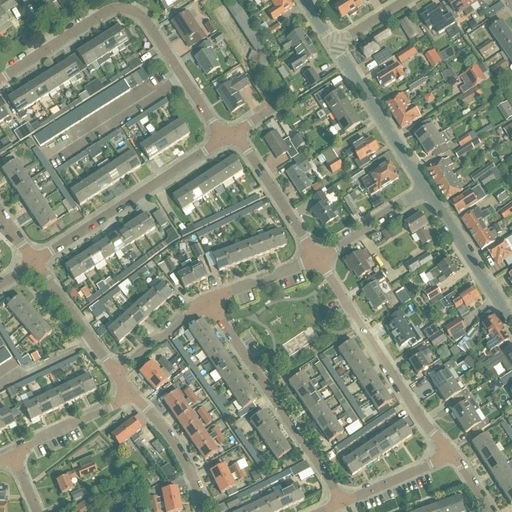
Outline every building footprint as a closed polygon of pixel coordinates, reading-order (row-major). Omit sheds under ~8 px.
[(0,0),(0,34),(11,28),(3,15),(10,11),(16,7),(12,0),(0,0)] [(176,7),(186,0),(157,0),(158,1),(157,2),(164,12),(174,5),(176,7)] [(226,9),(236,2),(235,0),(229,0),(223,4),(226,9)] [(287,0),(278,0),(272,4),(275,9),(268,14),(273,22),(293,9),(287,0)] [(350,18),(358,13),(356,10),(362,6),(358,0),(346,0),(334,8),(342,20),(349,15),(350,18)] [(446,0),(450,6),(446,9),(450,17),(454,23),(459,19),(457,16),(463,12),(467,18),(471,15),(461,0),(446,0)] [(471,7),(478,3),(475,0),(461,0),(471,15),(475,13),(471,7)] [(475,0),(478,3),(481,9),(485,6),(482,1),(482,0),(475,0)] [(229,13),(240,7),(236,2),(226,9),(229,13)] [(430,18),(424,22),(429,31),(434,28),(439,35),(445,31),(451,40),(461,34),(454,23),(450,17),(444,20),(435,5),(426,11),(430,18)] [(232,18),(243,11),(240,7),(229,13),(232,18)] [(235,23),(246,16),(243,11),(232,18),(235,23)] [(200,32),(188,13),(172,23),(184,43),(192,38),(196,45),(206,38),(201,31),(200,32)] [(238,27),(249,21),(246,16),(235,23),(238,27)] [(400,24),(405,32),(409,39),(417,34),(413,27),(408,19),(400,24)] [(211,36),(218,32),(211,21),(204,26),(211,36)] [(241,32),(252,25),(249,21),(238,27),(241,32)] [(497,41),(509,32),(502,22),(490,30),(497,41)] [(259,35),(268,29),(265,24),(256,30),(259,35)] [(269,36),(281,28),(278,24),(268,30),(268,29),(259,35),(261,39),(268,35),(269,36)] [(244,37),(255,30),(252,25),(241,32),(244,37)] [(118,27),(107,34),(117,49),(119,53),(126,49),(130,46),(128,43),(133,39),(131,37),(135,35),(131,29),(128,31),(126,29),(121,32),(118,27)] [(247,41),(258,35),(255,30),(244,37),(247,41)] [(298,50),(309,43),(300,30),(286,39),(284,37),(277,41),(281,47),(280,47),(284,52),(291,47),(294,52),(298,50)] [(504,50),(511,44),(511,35),(509,32),(497,41),(504,50)] [(111,53),(117,49),(107,34),(97,40),(109,59),(110,59),(113,57),(111,53)] [(224,41),(220,35),(220,34),(213,39),(217,45),(224,41)] [(258,35),(247,41),(251,46),(261,39),(258,35)] [(366,60),(379,52),(376,45),(383,41),(379,35),(366,43),(367,45),(359,50),(366,60)] [(251,46),(254,50),(264,44),(261,39),(251,46)] [(110,59),(109,59),(97,40),(87,47),(97,62),(102,70),(112,64),(110,59)] [(489,52),(495,47),(491,41),(484,45),(489,52)] [(206,76),(219,67),(215,61),(218,60),(211,49),(213,48),(209,42),(199,49),(202,54),(194,58),(206,76)] [(298,50),(294,52),(298,57),(288,64),(294,74),(304,68),(302,65),(317,56),(309,43),(298,50)] [(489,52),(484,45),(478,50),(482,56),(489,52)] [(91,65),(97,62),(87,47),(77,53),(86,68),(90,74),(94,71),(91,65)] [(412,47),(396,57),(402,65),(417,55),(412,47)] [(140,56),(143,62),(152,58),(149,51),(140,56)] [(260,55),(251,52),(248,60),(256,64),(253,73),(263,77),(271,59),(260,54),(260,55)] [(428,60),(434,69),(442,64),(436,55),(433,52),(426,56),(428,60)] [(56,62),(58,65),(71,57),(69,54),(56,62)] [(142,66),(136,56),(132,58),(131,57),(125,61),(127,65),(128,65),(132,72),(142,66)] [(233,68),(236,61),(229,58),(226,65),(233,68)] [(59,66),(69,82),(74,78),(77,83),(82,80),(79,76),(69,60),(59,66)] [(502,72),(508,67),(506,64),(504,61),(498,65),(502,72)] [(478,66),(464,75),(473,89),(478,87),(487,81),(492,77),(483,65),(478,67),(478,66)] [(495,76),(502,72),(498,65),(491,70),(495,76)] [(59,88),(69,82),(59,66),(49,73),(59,88)] [(390,71),(377,78),(384,89),(396,82),(397,83),(405,78),(397,66),(390,71)] [(119,75),(122,78),(132,72),(129,69),(119,75)] [(136,73),(143,83),(148,80),(142,70),(136,73)] [(312,70),(304,76),(311,87),(320,82),(312,70)] [(48,95),(59,88),(49,73),(39,79),(48,95)] [(137,87),(143,83),(136,73),(131,77),(137,87)] [(411,93),(426,84),(424,80),(430,76),(428,73),(407,86),(411,93)] [(111,85),(122,78),(119,75),(109,81),(111,85)] [(249,85),(244,76),(237,80),(236,80),(217,92),(232,114),(245,105),(237,93),(243,89),(249,85)] [(130,91),(137,87),(131,77),(124,81),(130,91)] [(38,101),(48,95),(39,79),(29,86),(38,101)] [(91,84),(97,94),(104,90),(98,80),(91,84)] [(125,94),(130,91),(124,81),(119,85),(125,94)] [(90,98),(97,94),(91,84),(84,89),(90,98)] [(114,88),(120,98),(125,94),(119,85),(114,88)] [(28,108),(38,101),(29,86),(19,92),(28,108)] [(463,109),(479,99),(479,98),(483,96),(478,87),(473,89),(458,99),(463,109)] [(115,101),(120,98),(114,88),(109,91),(115,101)] [(287,88),(269,100),(275,110),(293,98),(287,88)] [(327,89),(314,98),(318,104),(323,100),(324,103),(329,110),(324,113),(327,118),(332,115),(331,113),(347,104),(340,93),(333,97),(327,89)] [(110,104),(115,101),(109,91),(104,94),(110,104)] [(19,92),(8,99),(17,114),(21,121),(27,117),(23,111),(28,108),(19,92)] [(433,92),(426,96),(428,102),(436,98),(433,92)] [(105,107),(110,104),(104,94),(99,97),(105,107)] [(394,118),(411,107),(403,94),(386,105),(394,118)] [(100,110),(105,107),(99,97),(94,100),(100,110)] [(72,110),(82,103),(80,99),(70,106),(72,110)] [(95,113),(100,110),(94,100),(89,103),(95,113)] [(159,110),(169,104),(166,100),(156,106),(159,110)] [(90,116),(95,113),(89,103),(83,106),(90,116)] [(338,124),(353,114),(347,104),(331,113),(332,115),(336,121),(331,124),(334,129),(339,126),(338,124)] [(10,123),(8,118),(0,105),(0,122),(4,121),(6,123),(9,124),(10,123)] [(413,105),(411,107),(394,118),(401,130),(421,118),(413,105)] [(62,116),(72,110),(70,106),(65,108),(59,112),(62,116)] [(85,120),(90,116),(83,106),(79,110),(85,120)] [(149,117),(159,110),(156,106),(146,112),(149,117)] [(80,123),(85,120),(79,110),(73,113),(80,123)] [(464,118),(471,114),(469,110),(462,114),(464,118)] [(52,123),(62,116),(59,112),(56,114),(49,118),(52,123)] [(139,123),(149,117),(146,112),(136,119),(139,123)] [(75,126),(80,123),(73,113),(68,116),(75,126)] [(338,124),(339,126),(342,131),(337,135),(340,140),(347,135),(346,134),(360,125),(353,114),(338,124)] [(70,129),(75,126),(68,116),(63,119),(70,129)] [(122,116),(116,119),(120,127),(126,124),(122,116)] [(41,129),(52,123),(49,118),(39,125),(41,129)] [(65,132),(70,129),(63,119),(58,122),(65,132)] [(139,123),(136,119),(125,125),(128,130),(139,123)] [(422,147),(439,135),(433,126),(434,126),(430,120),(423,125),(427,130),(416,137),(422,147)] [(170,128),(179,142),(189,135),(180,121),(170,128)] [(60,135),(65,132),(58,122),(53,125),(60,135)] [(21,128),(27,138),(34,134),(28,124),(21,128)] [(55,138),(60,135),(53,125),(48,128),(55,138)] [(20,143),(27,138),(21,128),(13,133),(20,143)] [(50,142),(55,138),(48,128),(43,131),(50,142)] [(169,148),(179,142),(170,128),(160,134),(169,148)] [(45,145),(50,142),(43,131),(38,135),(45,145)] [(116,131),(106,138),(109,142),(112,140),(119,136),(116,131)] [(294,148),(291,143),(290,141),(289,142),(290,141),(288,139),(283,142),(276,132),(265,139),(277,159),(286,153),(290,160),(298,156),(293,149),(294,148)] [(439,135),(422,147),(428,157),(440,150),(443,154),(450,150),(447,145),(450,143),(443,133),(439,135)] [(159,155),(169,148),(160,134),(150,141),(159,155)] [(40,148),(45,145),(38,135),(33,138),(40,148)] [(291,143),(294,148),(296,151),(302,147),(307,144),(301,135),(291,141),(291,142),(291,143)] [(468,135),(457,142),(461,148),(472,142),(468,135)] [(366,144),(365,142),(361,137),(349,144),(352,149),(345,154),(347,159),(355,154),(356,155),(355,156),(357,160),(354,162),(359,170),(370,163),(366,158),(378,151),(371,140),(366,144)] [(99,148),(109,142),(106,138),(96,144),(99,149),(99,148)] [(477,139),(461,148),(454,153),(458,160),(475,150),(474,149),(481,145),(478,140),(477,139)] [(149,161),(159,155),(150,141),(140,147),(149,161)] [(0,149),(0,150),(2,154),(12,147),(10,144),(0,149)] [(99,148),(99,149),(96,144),(86,151),(89,155),(92,161),(103,154),(99,148)] [(31,151),(38,161),(43,158),(36,148),(31,151)] [(343,168),(337,159),(331,150),(317,159),(321,165),(325,163),(332,175),(343,168)] [(79,162),(89,155),(86,151),(76,158),(79,162)] [(120,159),(130,174),(140,167),(131,152),(120,159)] [(8,181),(23,171),(16,161),(11,154),(1,161),(6,168),(2,171),(8,181)] [(312,170),(308,164),(302,155),(294,161),(297,166),(286,173),(300,194),(312,187),(304,175),(312,170)] [(38,161),(45,171),(50,168),(43,158),(38,161)] [(68,169),(79,162),(76,158),(65,164),(68,169)] [(120,180),(130,174),(120,159),(110,166),(120,180)] [(223,165),(232,180),(242,173),(233,159),(223,165)] [(437,186),(454,176),(448,168),(453,165),(450,160),(446,163),(444,161),(428,171),(437,186)] [(58,175),(68,169),(65,164),(55,171),(58,175)] [(374,182),(393,172),(394,172),(390,164),(363,180),(367,186),(364,188),(368,193),(372,191),(371,188),(375,185),(374,182)] [(479,181),(490,173),(491,172),(490,172),(493,170),(495,168),(492,164),(487,167),(487,166),(471,178),(474,183),(479,180),(479,181)] [(222,186),(232,180),(223,165),(213,172),(222,186)] [(110,187),(120,180),(110,166),(100,172),(110,187)] [(56,178),(50,168),(45,171),(51,181),(56,178)] [(350,185),(365,175),(361,170),(347,179),(350,185)] [(15,191),(29,181),(23,171),(8,181),(15,191)] [(100,193),(110,187),(100,172),(90,179),(100,193)] [(212,193),(222,186),(213,172),(203,178),(212,193)] [(370,196),(398,179),(393,172),(374,182),(375,185),(371,188),(372,191),(368,193),(370,196)] [(496,181),(490,173),(479,181),(485,189),(496,181)] [(454,176),(437,186),(447,201),(463,191),(458,184),(454,176)] [(51,181),(58,191),(63,188),(56,178),(51,181)] [(202,199),(212,193),(203,178),(193,185),(202,199)] [(89,200),(100,193),(90,179),(80,186),(89,200)] [(22,201),(36,191),(29,181),(15,191),(22,201)] [(192,206),(202,199),(193,185),(183,191),(192,206)] [(79,207),(89,200),(80,186),(70,193),(79,207)] [(486,197),(479,187),(472,192),(471,191),(464,196),(452,204),(459,215),(483,200),(486,197)] [(58,191),(65,201),(70,197),(63,188),(58,191)] [(500,204),(509,198),(503,189),(494,196),(500,204)] [(28,211),(43,201),(36,191),(22,201),(28,211)] [(181,212),(192,206),(183,191),(172,198),(181,212)] [(330,211),(326,205),(329,203),(324,196),(322,192),(312,198),(315,202),(318,207),(311,211),(315,218),(317,217),(323,227),(338,217),(339,214),(337,210),(333,209),(330,211)] [(257,195),(246,201),(248,206),(260,200),(257,195)] [(353,218),(360,214),(349,196),(343,200),(353,218)] [(70,197),(65,201),(61,203),(68,214),(77,208),(70,197)] [(377,197),(370,201),(375,209),(382,205),(377,197)] [(35,221),(49,211),(43,201),(28,211),(35,221)] [(235,206),(237,211),(248,206),(246,201),(235,206)] [(252,214),(263,208),(261,203),(250,209),(252,214)] [(237,211),(235,206),(224,211),(227,217),(237,211)] [(511,206),(500,215),(504,221),(511,215),(511,206)] [(475,227),(483,222),(482,222),(491,216),(488,210),(483,214),(479,208),(475,211),(476,213),(462,221),(468,230),(472,227),(473,227),(475,226),(475,227)] [(252,214),(250,209),(239,214),(241,219),(252,214)] [(49,211),(35,221),(42,231),(56,221),(49,211)] [(216,222),(227,217),(224,211),(213,217),(216,222)] [(160,212),(153,216),(160,228),(167,223),(160,212)] [(228,219),(230,224),(241,219),(239,214),(228,219)] [(135,222),(145,236),(155,230),(145,215),(135,222)] [(430,240),(423,229),(426,226),(419,215),(404,225),(411,236),(415,234),(422,245),(430,240)] [(202,222),(205,227),(216,222),(213,217),(202,222)] [(230,224),(228,219),(217,225),(219,230),(230,224)] [(135,243),(145,236),(135,222),(125,228),(135,243)] [(195,232),(205,227),(202,222),(193,227),(195,232)] [(483,236),(489,232),(483,222),(475,227),(475,226),(473,227),(472,227),(468,230),(476,242),(482,238),(483,240),(485,238),(483,236)] [(206,230),(208,235),(219,230),(217,225),(206,230)] [(482,238),(476,242),(482,251),(495,242),(494,240),(499,237),(498,235),(502,233),(497,226),(492,229),(493,232),(490,234),(489,232),(483,236),(485,238),(483,240),(482,238)] [(269,235),(275,251),(286,246),(281,231),(275,233),(273,227),(267,230),(269,235)] [(130,246),(135,243),(125,228),(115,235),(124,250),(125,249),(128,254),(133,250),(130,246)] [(386,243),(394,238),(388,229),(381,234),(386,243)] [(208,235),(206,230),(196,235),(198,240),(208,235)] [(115,235),(105,241),(114,256),(120,252),(123,257),(128,254),(125,249),(124,250),(115,235)] [(264,255),(275,251),(269,235),(258,239),(264,255)] [(511,237),(504,243),(489,252),(494,260),(498,257),(502,263),(504,261),(509,268),(511,265),(511,237)] [(252,259),(264,255),(258,239),(247,243),(252,259)] [(104,263),(114,256),(105,241),(95,248),(104,263)] [(241,263),(252,259),(247,243),(235,247),(241,263)] [(154,251),(156,255),(166,248),(163,244),(154,251)] [(197,260),(203,257),(197,245),(191,248),(197,260)] [(230,267),(241,263),(235,247),(224,251),(230,267)] [(94,269),(104,263),(95,248),(85,254),(94,269)] [(147,263),(156,255),(154,251),(144,258),(147,263)] [(218,271),(230,267),(224,251),(213,256),(218,271)] [(370,259),(364,251),(358,255),(358,254),(344,263),(349,270),(351,269),(358,279),(369,272),(364,263),(370,259)] [(84,276),(94,269),(85,254),(75,261),(84,276)] [(420,268),(432,260),(428,254),(416,261),(415,259),(405,265),(410,274),(420,268)] [(147,263),(144,258),(135,265),(137,270),(147,263)] [(128,277),(137,270),(135,265),(132,260),(123,266),(126,272),(125,273),(128,277)] [(169,274),(175,271),(169,260),(163,263),(164,263),(157,267),(165,276),(169,274)] [(74,282),(84,276),(75,261),(64,268),(74,282)] [(435,280),(430,283),(433,288),(433,289),(436,287),(440,284),(440,285),(457,274),(449,261),(432,272),(430,273),(435,280)] [(136,273),(139,277),(149,270),(154,266),(151,262),(145,266),(136,273)] [(185,264),(195,283),(206,278),(199,264),(192,267),(190,262),(185,264)] [(184,289),(195,283),(185,264),(181,266),(183,272),(177,275),(184,289)] [(128,277),(125,273),(122,268),(115,273),(118,278),(115,280),(118,284),(128,277)] [(257,271),(259,279),(269,276),(267,269),(257,271)] [(384,298),(376,285),(385,279),(380,272),(369,280),(372,285),(363,292),(375,311),(390,302),(387,297),(384,298)] [(136,273),(126,281),(129,285),(130,284),(139,277),(136,273)] [(118,284),(115,280),(113,281),(111,278),(103,283),(103,282),(108,291),(118,284)] [(126,281),(117,288),(120,292),(124,296),(126,298),(129,295),(128,293),(134,288),(130,284),(129,285),(126,281)] [(99,298),(108,291),(103,282),(97,286),(100,291),(96,294),(99,298)] [(152,290),(151,291),(163,303),(172,295),(160,282),(152,290)] [(433,288),(424,294),(429,302),(432,306),(443,299),(440,295),(436,287),(433,289),(433,288)] [(86,300),(91,296),(85,288),(81,292),(86,300)] [(117,288),(107,295),(111,300),(120,292),(117,288)] [(458,298),(452,302),(455,308),(455,309),(460,318),(469,312),(466,308),(479,299),(471,288),(458,297),(458,298)] [(154,311),(163,303),(151,291),(142,299),(154,311)] [(89,306),(99,298),(96,294),(86,301),(89,306)] [(107,295),(98,302),(102,307),(111,300),(107,295)] [(14,317),(27,306),(19,297),(6,308),(14,317)] [(145,320),(154,311),(142,299),(133,307),(145,320)] [(98,302),(88,310),(91,314),(96,320),(106,312),(102,307),(98,302)] [(22,326),(35,315),(27,306),(14,317),(22,326)] [(136,328),(145,320),(133,307),(125,315),(136,328)] [(414,338),(401,319),(404,318),(400,312),(389,320),(392,325),(386,329),(392,337),(394,336),(401,347),(414,338)] [(30,335),(43,324),(35,315),(22,326),(30,335)] [(127,336),(136,328),(125,315),(116,323),(127,336)] [(490,337),(502,329),(494,317),(482,325),(490,337)] [(454,343),(466,336),(463,331),(466,330),(459,319),(443,329),(450,339),(451,339),(454,343)] [(195,340),(209,331),(203,320),(188,330),(195,340)] [(118,344),(127,336),(116,323),(106,331),(118,344)] [(38,344),(51,333),(43,324),(30,335),(38,344)] [(9,338),(2,327),(0,328),(0,334),(4,341),(9,338)] [(490,337),(486,340),(489,345),(486,347),(490,353),(487,355),(490,361),(493,358),(501,354),(497,349),(510,341),(502,329),(490,337)] [(201,350),(216,341),(209,331),(195,340),(201,350)] [(466,355),(472,351),(467,343),(474,334),(470,331),(457,347),(465,354),(465,353),(466,355)] [(434,349),(446,341),(440,332),(428,340),(434,349)] [(171,343),(178,352),(183,348),(183,349),(188,346),(181,336),(176,339),(171,343)] [(15,348),(9,338),(4,341),(10,351),(15,348)] [(208,360),(223,351),(216,341),(201,350),(208,360)] [(341,357),(336,359),(339,364),(344,361),(358,352),(352,341),(337,351),(341,357)] [(511,347),(496,358),(499,363),(501,362),(507,372),(511,369),(511,347)] [(5,348),(0,351),(7,362),(12,359),(5,348)] [(10,351),(17,362),(20,367),(30,361),(27,356),(22,359),(15,348),(10,351)] [(178,352),(185,362),(190,358),(183,349),(183,348),(178,352)] [(417,376),(429,369),(428,368),(433,366),(428,357),(430,355),(425,348),(418,353),(420,356),(409,363),(417,376)] [(215,370),(229,361),(223,351),(208,360),(215,370)] [(350,371),(365,362),(358,352),(344,361),(350,371)] [(69,367),(70,366),(81,361),(79,355),(67,361),(69,367)] [(163,357),(158,362),(163,369),(169,364),(163,357)] [(169,364),(163,369),(169,375),(174,370),(173,369),(181,362),(177,357),(169,364)] [(196,368),(190,358),(185,362),(192,371),(196,368)] [(321,362),(328,372),(333,369),(326,359),(321,362)] [(69,367),(67,361),(56,366),(58,372),(61,371),(63,376),(72,372),(70,366),(69,367)] [(222,380),(236,370),(229,361),(215,370),(222,380)] [(438,393),(453,383),(446,373),(452,369),(452,368),(455,366),(452,361),(448,364),(433,374),(437,379),(431,383),(438,393)] [(439,361),(433,365),(437,370),(443,367),(439,361)] [(354,376),(350,378),(354,383),(357,381),(371,372),(365,362),(350,371),(354,376)] [(151,363),(139,374),(148,383),(160,372),(152,364),(151,363)] [(321,376),(325,374),(319,363),(315,366),(321,376)] [(48,377),(58,372),(56,366),(45,372),(48,377)] [(192,371),(198,381),(203,378),(196,368),(192,371)] [(179,380),(182,378),(189,373),(186,369),(172,379),(173,381),(175,383),(179,380)] [(333,369),(328,372),(335,382),(339,379),(333,369)] [(228,390),(243,380),(236,370),(222,380),(222,381),(219,383),(221,387),(225,385),(228,390)] [(37,382),(48,377),(45,372),(34,377),(37,382)] [(160,372),(148,383),(156,392),(168,381),(160,372)] [(363,391),(378,382),(371,372),(357,381),(363,391)] [(295,393),(309,384),(302,374),(288,383),(295,393)] [(328,386),(332,384),(325,374),(321,376),(328,386)] [(76,381),(84,397),(95,391),(87,376),(76,381)] [(34,377),(24,382),(26,387),(37,382),(34,377)] [(210,388),(203,378),(198,381),(205,391),(210,388)] [(335,382),(341,392),(346,389),(339,379),(335,382)] [(235,400),(249,390),(243,380),(228,390),(235,400)] [(309,384),(295,393),(301,403),(316,394),(312,389),(317,385),(314,380),(309,384)] [(73,402),(84,397),(76,381),(65,386),(73,402)] [(16,392),(26,387),(24,382),(6,390),(10,399),(18,396),(16,392)] [(370,402),(384,392),(378,382),(363,391),(370,402)] [(469,395),(468,395),(465,390),(460,393),(453,383),(438,393),(445,404),(451,400),(454,405),(469,395)] [(334,396),(338,394),(332,384),(328,386),(334,396)] [(62,407),(73,402),(65,386),(55,391),(62,407)] [(205,391),(212,401),(217,398),(210,388),(205,391)] [(188,400),(194,396),(189,389),(183,393),(188,400)] [(348,402),(353,399),(346,389),(341,392),(348,402)] [(249,390),(235,400),(242,410),(256,401),(249,390)] [(51,412),(62,407),(55,391),(44,397),(51,412)] [(376,412),(391,403),(384,392),(370,402),(376,412)] [(33,402),(34,401),(31,393),(25,396),(29,404),(22,407),(29,423),(40,417),(33,402)] [(184,403),(177,393),(164,402),(171,412),(184,403)] [(308,413),(322,404),(316,394),(301,403),(308,413)] [(341,406),(345,404),(338,394),(334,396),(341,406)] [(458,424),(473,414),(479,410),(472,400),(469,395),(468,395),(469,395),(454,405),(457,410),(452,413),(458,424)] [(193,406),(199,402),(194,396),(188,400),(184,403),(171,412),(178,422),(191,413),(187,407),(191,405),(193,406)] [(40,417),(51,412),(44,397),(34,401),(33,402),(40,417)] [(224,408),(217,398),(212,401),(219,411),(224,408)] [(348,402),(354,412),(359,409),(353,399),(348,402)] [(315,423),(329,414),(322,404),(308,413),(315,423)] [(347,417),(352,414),(345,404),(341,406),(347,417)] [(202,420),(208,415),(203,408),(197,413),(202,420)] [(231,418),(224,408),(219,411),(227,421),(231,418)] [(0,412),(0,424),(3,431),(14,425),(6,409),(0,412)] [(359,409),(354,412),(361,422),(366,419),(359,409)] [(385,421),(396,414),(393,409),(382,417),(385,421)] [(256,431),(270,422),(263,412),(249,421),(256,431)] [(184,432),(198,423),(191,413),(178,422),(184,432)] [(321,433),(335,424),(329,414),(315,423),(321,433)] [(354,427),(358,424),(352,414),(347,417),(354,427)] [(473,414),(458,424),(465,434),(471,431),(474,436),(489,426),(486,421),(480,424),(473,414)] [(206,426),(212,422),(208,415),(202,420),(206,426)] [(385,421),(382,417),(372,423),(375,428),(385,421)] [(138,440),(134,436),(141,430),(133,419),(122,428),(131,439),(130,439),(133,444),(141,453),(146,449),(145,448),(142,444),(138,440)] [(263,442),(277,432),(270,422),(256,431),(263,442)] [(500,426),(507,436),(511,433),(505,422),(500,426)] [(191,442),(204,432),(198,423),(184,432),(191,442)] [(375,428),(372,423),(362,430),(365,435),(375,428)] [(391,430),(400,444),(411,437),(401,423),(391,430)] [(328,444),(342,434),(335,424),(321,433),(328,444)] [(120,447),(130,439),(131,439),(122,428),(111,436),(120,447)] [(151,428),(146,431),(154,441),(158,437),(151,428)] [(215,440),(221,435),(216,428),(210,432),(212,435),(208,437),(204,432),(191,442),(198,451),(211,442),(215,440)] [(234,432),(240,442),(245,439),(238,429),(234,432)] [(365,435),(362,430),(352,437),(356,441),(365,435)] [(390,451),(400,444),(391,430),(381,436),(390,451)] [(269,452),(284,442),(277,432),(263,442),(269,452)] [(221,435),(215,440),(220,446),(226,442),(221,435)] [(479,454),(493,445),(486,435),(472,444),(479,454)] [(381,457),(390,451),(381,436),(371,443),(381,457)] [(356,441),(352,437),(342,443),(346,448),(356,441)] [(158,454),(166,448),(159,439),(151,445),(158,454)] [(252,449),(245,439),(240,442),(247,452),(252,449)] [(211,442),(198,451),(205,461),(218,452),(211,442)] [(276,462),(291,453),(284,442),(269,452),(276,462)] [(346,448),(342,443),(333,450),(336,454),(346,448)] [(371,464),(381,457),(371,443),(361,450),(371,464)] [(485,464),(499,455),(493,445),(479,454),(485,464)] [(259,459),(252,449),(247,452),(254,462),(259,459)] [(361,471),(371,464),(361,450),(351,456),(361,471)] [(492,475),(506,465),(509,463),(505,458),(502,460),(499,455),(485,464),(492,475)] [(350,477),(361,471),(351,456),(341,463),(350,477)] [(259,459),(254,462),(261,472),(266,469),(259,459)] [(123,470),(126,467),(122,461),(118,464),(123,470)] [(80,480),(97,473),(93,464),(77,471),(80,480)] [(166,480),(175,474),(169,464),(160,470),(166,480)] [(240,472),(241,471),(237,464),(226,469),(224,466),(210,472),(215,484),(234,475),(240,472)] [(498,485),(511,475),(511,474),(506,465),(492,475),(498,485)] [(279,476),(281,481),(292,475),(289,470),(279,476)] [(238,482),(244,479),(240,472),(234,475),(237,480),(238,482)] [(62,495),(74,490),(70,481),(75,479),(73,473),(67,475),(68,477),(56,482),(62,495)] [(234,475),(215,484),(221,495),(226,492),(235,488),(232,483),(237,480),(234,475)] [(505,495),(511,489),(511,475),(498,485),(505,495)] [(270,486),(281,481),(279,476),(268,481),(270,486)] [(145,480),(140,484),(145,491),(150,487),(145,480)] [(259,492),(270,486),(268,481),(256,487),(259,492)] [(285,491),(292,506),(303,501),(296,486),(285,491)] [(248,497),(259,492),(256,487),(246,492),(248,497)] [(89,494),(87,488),(80,491),(70,495),(73,502),(83,497),(89,494)] [(150,498),(145,500),(147,508),(159,505),(164,504),(180,501),(177,488),(162,491),(163,498),(158,499),(157,497),(152,498),(150,498)] [(281,511),(292,506),(285,491),(274,496),(281,511)] [(238,502),(248,497),(246,492),(236,497),(238,502)] [(268,511),(280,511),(281,511),(274,496),(263,501),(268,511)] [(241,511),(242,511),(238,502),(236,497),(225,503),(228,508),(233,505),(236,511),(241,511)] [(448,503),(450,511),(463,511),(462,506),(464,506),(465,504),(463,499),(461,498),(459,499),(448,503)] [(74,511),(87,511),(90,511),(84,501),(73,508),(74,511)] [(180,501),(164,504),(166,511),(181,511),(182,511),(180,501)] [(255,511),(268,511),(263,501),(252,506),(255,511)] [(438,511),(450,511),(448,503),(436,507),(438,511)]
